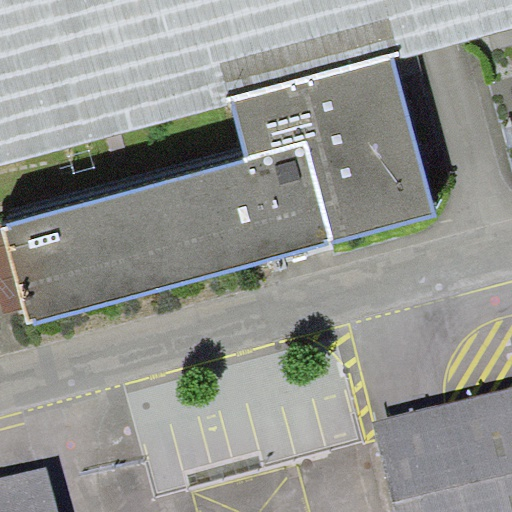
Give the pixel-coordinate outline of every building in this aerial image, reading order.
[(511,0),(0,0),(0,165),(234,102),(232,95),(392,52),(394,59),(511,26),(511,0)] [(392,52),(232,95),(234,102),(249,157),(7,223),(8,227),(2,228),(23,309),(27,322),(35,320),(35,323),(436,215),(394,59),(392,52)] [(8,227),(7,223),(0,224),(0,298),(4,314),(23,309),(2,228),(8,227)] [(511,511),(511,387),(374,421),(392,511),(511,511)] [(0,511),(62,511),(51,467),(0,480),(0,511)]
